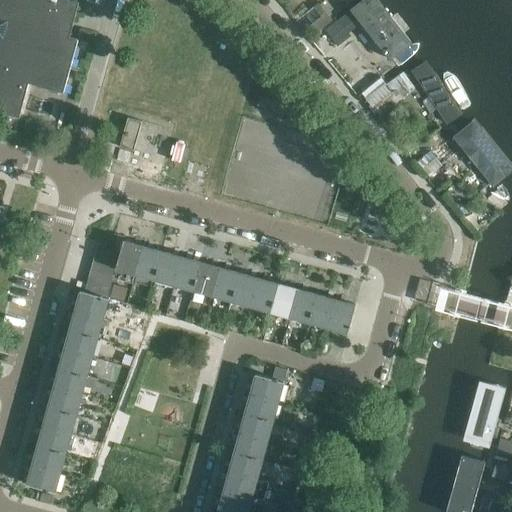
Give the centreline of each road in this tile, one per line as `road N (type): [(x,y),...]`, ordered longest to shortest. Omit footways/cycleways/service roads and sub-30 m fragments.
road 1 (residential): [(187,511),(235,344),(367,379),(400,266)]
road 2 (residential): [(416,270),(441,257),(439,218),(252,0)]
road 3 (residential): [(400,266),(77,176)]
road 4 (residential): [(18,393),(77,176)]
road 5 (residential): [(119,0),(69,173)]
